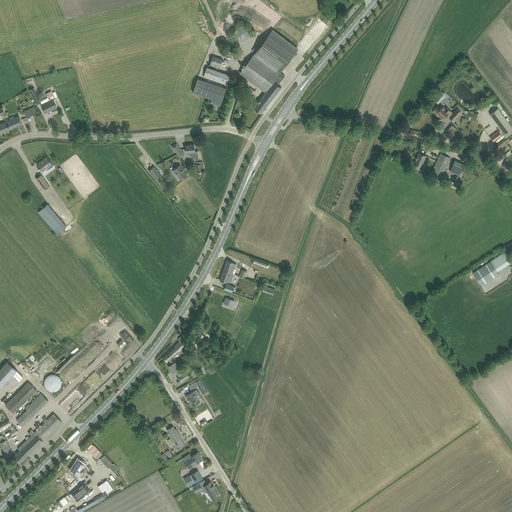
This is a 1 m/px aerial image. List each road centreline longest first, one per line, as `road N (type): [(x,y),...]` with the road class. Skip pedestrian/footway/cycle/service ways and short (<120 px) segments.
road 1 (unclassified): [(0,150),(40,135),(222,128),(261,144)]
road 2 (unclassified): [(511,181),(494,157),(472,146),(284,112)]
road 3 (primary): [(146,360),(205,271),(248,177)]
road 4 (unclassified): [(247,511),(146,360)]
road 5 (primary): [(284,112),(376,0)]
